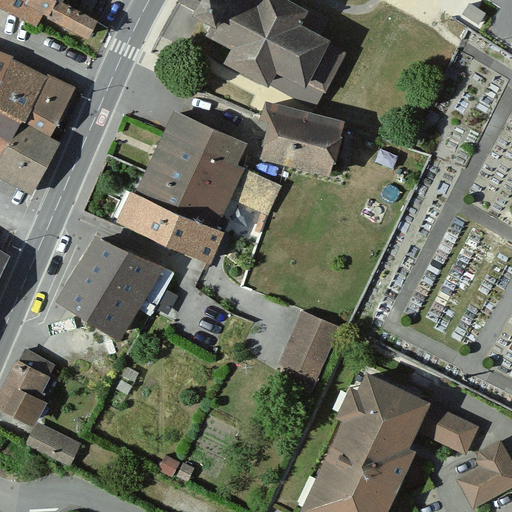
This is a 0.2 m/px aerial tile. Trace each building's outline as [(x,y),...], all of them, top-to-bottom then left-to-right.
[(0,0),(0,4),(28,20),(35,7),(38,0),(0,0)] [(57,0),(38,0),(35,7),(88,35),(95,20),(62,3),(57,0)] [(186,4),(194,9),(199,0),(183,0),(182,2),(186,4)] [(199,0),(194,9),(191,14),(210,24),(206,31),(235,47),(228,60),(267,82),(268,80),(295,95),(302,82),(304,83),(306,80),(323,89),(343,54),(325,44),(326,41),(318,37),(327,21),(305,9),(304,11),(283,0),(260,0),(257,5),(248,0),(199,0)] [(479,23),(486,13),(471,3),(464,13),(479,23)] [(0,93),(14,65),(0,60),(0,93)] [(47,79),(14,65),(0,93),(0,113),(23,126),(25,126),(26,124),(24,123),(47,79)] [(76,92),(47,79),(24,123),(26,124),(51,137),(76,92)] [(267,137),(262,153),(330,172),(343,125),(267,106),(264,118),(271,121),(267,137)] [(0,113),(0,168),(1,169),(23,126),(0,113)] [(173,136),(240,167),(250,145),(182,117),(173,136)] [(23,126),(1,169),(41,190),(64,148),(25,126),(23,126)] [(154,175),(196,194),(186,217),(191,220),(179,249),(211,263),(224,234),(218,231),(233,198),(270,214),(282,187),(240,167),(173,136),(154,175)] [(196,194),(154,175),(129,227),(179,249),(191,220),(186,217),(196,194)] [(100,241),(64,299),(123,335),(138,307),(155,315),(176,276),(100,241)] [(342,330),(309,316),(282,375),(316,390),(321,378),(320,378),(342,330)] [(42,376),(23,365),(7,392),(2,403),(25,416),(32,403),(28,401),(42,376)] [(415,428),(427,404),(369,376),(335,449),(306,510),(309,511),(383,511),(412,452),(405,449),(408,443),(415,428)] [(415,428),(466,453),(478,428),(427,404),(415,428)] [(36,436),(32,445),(69,464),(79,444),(42,425),(36,436)] [(484,467),(461,480),(475,506),(511,485),(511,464),(500,443),(481,453),(479,459),(484,467)] [(169,458),(163,471),(176,478),(183,465),(169,458)] [(188,466),(182,477),(190,481),(196,470),(188,466)]
